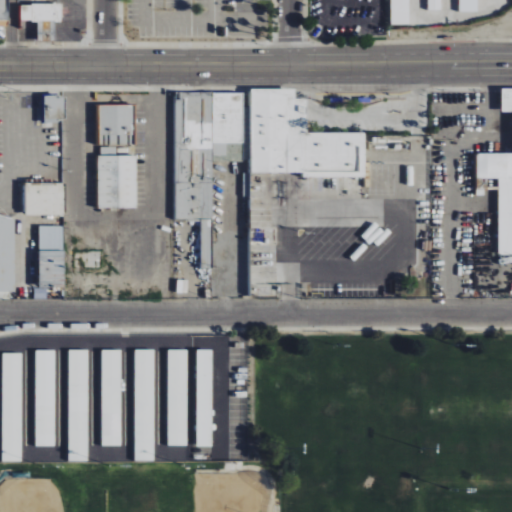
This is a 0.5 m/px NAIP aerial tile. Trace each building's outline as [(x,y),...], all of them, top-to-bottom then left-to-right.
[(390,0),(391,25),(410,25),(410,0),(390,0)] [(440,0),(427,0),(428,10),(441,11),(440,0)] [(478,0),(459,0),(459,12),(478,12),(478,0)] [(21,21),(37,21),(38,41),(55,41),(55,22),(61,22),(61,4),(21,5),(21,21)] [(251,297),(279,296),(279,229),(269,229),(269,173),(303,173),(303,197),(364,196),(364,133),(307,133),(307,100),(295,100),(295,89),(250,90),(251,297)] [(499,179),(498,255),(511,255),(511,89),(502,89),(502,113),(511,112),(511,153),(476,153),(476,179),(499,179)] [(212,161),(250,161),(250,153),(243,153),(243,93),(175,93),(175,220),(201,220),(201,268),(212,268),(212,161)] [(64,96),(43,96),(44,122),(65,122),(64,96)] [(136,209),(136,156),(116,156),(116,145),(133,145),(133,105),(98,105),(98,146),(98,209),(136,209)] [(25,215),(65,216),(65,183),(25,183),(25,215)] [(0,292),(14,292),(15,217),(0,216),(0,292)] [(39,250),(63,250),(63,227),(39,226),(39,250)] [(40,288),(65,287),(64,251),(39,252),(40,288)] [(34,446),(54,447),(54,350),(35,350),(34,446)] [(88,350),(69,350),(67,461),(86,461),(88,350)] [(100,446),(119,446),(121,350),(102,350),(100,446)] [(133,461),(153,461),(154,350),(134,350),(133,461)] [(166,445),(185,445),(186,350),(167,350),(166,445)] [(211,350),(195,350),(195,447),(211,447),(211,350)] [(21,354),(2,354),(1,462),(21,462),(21,354)]
